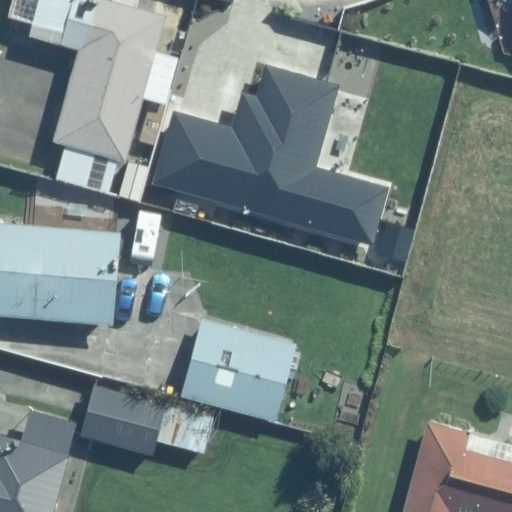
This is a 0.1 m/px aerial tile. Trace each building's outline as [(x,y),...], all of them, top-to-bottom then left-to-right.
[(170,23),(94,0),(13,0),(7,18),(31,25),(28,35),(78,50),(50,140),(137,167),(127,200),(186,218),(188,208),(222,219),(235,176),(200,166),(214,120),(169,106),(183,60),(161,54),(170,23)] [(120,233),(0,226),(0,317),(115,323),(120,233)] [(296,341),(196,316),(175,395),(276,421),(296,341)] [(215,417),(90,384),(75,437),(154,459),(159,440),(205,453),(215,417)] [(511,511),(511,442),(429,422),(406,511),(511,511)] [(0,511),(55,511),(70,459),(0,439),(0,511)]
